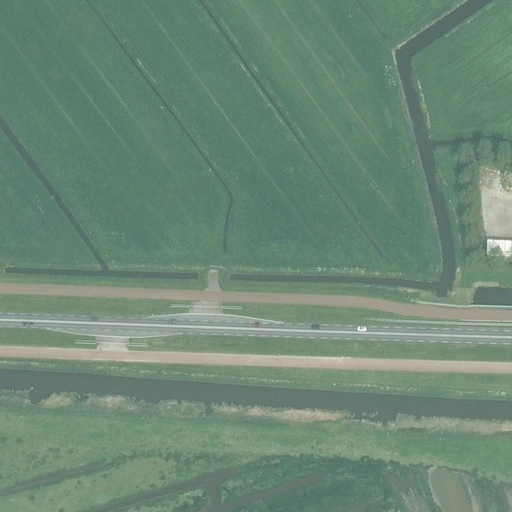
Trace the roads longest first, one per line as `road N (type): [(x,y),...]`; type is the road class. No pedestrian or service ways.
road 1 (unclassified): [(0,288),(511,314)]
road 2 (unclassified): [(0,351),(511,369)]
road 3 (primary): [(0,320),(511,336)]
